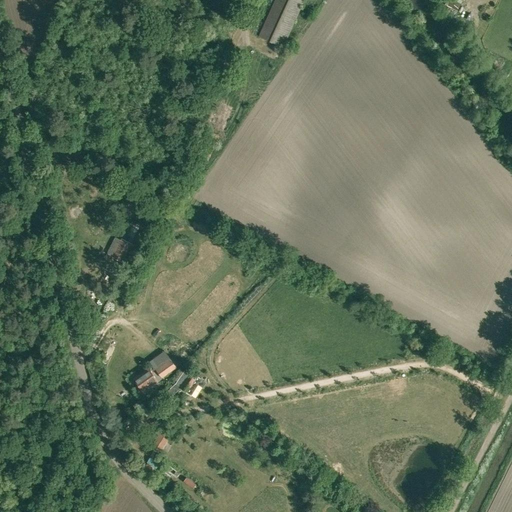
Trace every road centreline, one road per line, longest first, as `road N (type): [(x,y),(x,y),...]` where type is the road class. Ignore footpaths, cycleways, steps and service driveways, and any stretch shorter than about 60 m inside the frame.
road 1 (unclassified): [(167,511),(113,455),(91,412),(0,49)]
road 2 (track): [(511,394),(454,511)]
